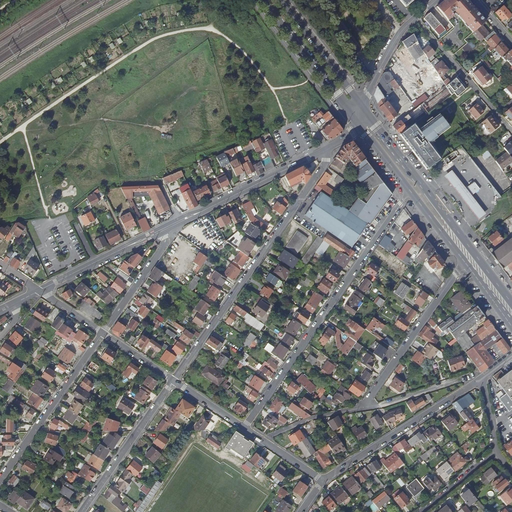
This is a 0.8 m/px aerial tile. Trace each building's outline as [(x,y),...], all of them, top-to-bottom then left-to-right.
[(445,0),(443,2),(437,7),(448,20),(448,21),(451,18),(450,17),(453,14),(452,13),(454,11),(456,10),(456,6),(458,6),(458,9),(459,9),(459,12),(459,11),(458,12),(457,13),(458,14),(461,17),(460,18),(463,21),(465,19),(469,16),(473,13),(476,10),(471,4),(467,0),(445,0)] [(511,16),(503,6),(495,13),(502,21),(505,18),(507,20),(511,16)] [(437,7),(431,11),(435,17),(441,13),(437,7)] [(482,16),(476,10),(473,13),(469,16),(465,19),(463,21),(465,23),(466,23),(468,26),(473,32),(482,25),(486,21),(482,16)] [(445,30),(430,13),(424,18),(439,35),(445,30)] [(485,28),(482,25),(473,32),(481,41),(484,39),(490,34),(487,30),(485,32),(483,30),(485,28)] [(487,49),(488,50),(490,52),(493,49),(501,42),(495,35),(496,34),(493,31),(490,34),(484,39),(487,42),(490,47),(487,49)] [(436,90),(442,86),(421,55),(424,53),(428,58),(436,53),(429,44),(423,49),(413,34),(402,41),(406,48),(399,52),(407,64),(414,59),(424,73),(419,77),(427,89),(433,85),(436,90)] [(500,56),(502,58),(509,52),(501,42),(493,49),(495,51),(493,53),(497,58),(500,56)] [(467,54),(472,49),(467,43),(462,48),(464,51),(467,54)] [(481,56),(482,59),(483,58),(490,52),(488,50),(481,56)] [(506,59),(511,66),(511,50),(509,52),(502,58),(504,61),(506,59)] [(491,67),(483,58),(482,59),(481,60),(489,69),(491,67)] [(430,63),(440,77),(450,70),(442,59),(438,62),(436,59),(430,63)] [(511,66),(497,79),(500,82),(503,79),(502,78),(511,69),(511,66)] [(481,67),(473,73),(483,85),(484,84),(487,85),(490,82),(490,79),(491,78),(481,67)] [(393,87),(395,90),(400,87),(389,73),(385,73),(383,75),(381,78),(379,81),(377,87),(384,98),(388,96),(392,92),(390,90),(393,87)] [(456,92),(450,83),(446,87),(451,95),(456,92)] [(426,111),(428,113),(432,110),(446,100),(451,95),(446,87),(445,86),(442,89),(437,92),(432,97),(429,99),(423,104),(416,109),(408,115),(410,118),(413,121),(426,111)] [(377,104),(384,98),(377,87),(375,92),(374,96),(377,104)] [(425,94),(419,99),(423,104),(429,99),(425,94)] [(391,99),(388,96),(384,98),(377,104),(380,109),(381,110),(390,122),(394,119),(398,116),(387,102),(391,99)] [(419,99),(413,104),(416,109),(423,104),(419,99)] [(451,106),(446,100),(432,110),(436,115),(441,111),(444,111),(451,106)] [(477,103),(469,111),(476,119),(484,112),(477,103)] [(453,109),(451,106),(444,111),(441,111),(436,115),(432,110),(428,113),(415,124),(407,130),(400,135),(407,144),(419,135),(444,115),(453,109)] [(461,120),(453,109),(444,115),(419,135),(426,144),(414,153),(419,160),(433,149),(431,146),(461,123),(461,120)] [(342,129),(334,119),(328,112),(323,115),(320,111),(317,114),(320,118),(315,122),(315,123),(319,128),(326,123),(328,125),(322,131),(326,137),(329,140),(341,134),(342,129)] [(320,118),(317,114),(311,117),(314,123),(315,123),(315,122),(320,118)] [(403,124),(410,118),(408,115),(393,126),(400,135),(407,130),(403,124)] [(499,126),(490,116),(482,122),(486,128),(486,129),(488,132),(490,132),(490,133),(499,126)] [(336,118),(334,119),(342,129),(344,127),(344,125),(338,118),(336,118)] [(486,128),(482,122),(479,125),(487,136),(490,133),(490,132),(488,132),(486,129),(486,128)] [(426,144),(419,135),(407,144),(407,145),(414,153),(426,144)] [(254,148),(257,153),(265,149),(260,138),(253,142),(253,143),(252,143),(254,148)] [(453,146),(447,138),(442,143),(448,150),(453,146)] [(263,144),(270,158),(277,155),(274,149),(275,149),(271,140),(269,141),(268,139),(265,141),(266,142),(263,144)] [(254,148),(252,143),(250,141),(245,143),(242,145),(244,149),(245,152),(254,148)] [(365,159),(357,149),(352,143),(352,142),(343,147),(331,164),(340,169),(345,162),(347,160),(347,159),(348,157),(350,157),(350,159),(355,166),(365,159)] [(235,153),(234,150),(233,148),(229,150),(224,152),(224,153),(228,159),(230,158),(229,156),(235,153)] [(485,149),(479,153),(485,160),(491,155),(485,149)] [(449,153),(442,158),(447,164),(457,156),(453,150),(449,153)] [(266,171),(274,167),(267,151),(258,156),(261,162),(264,167),(266,171)] [(423,158),(430,167),(439,160),(432,151),(423,158)] [(495,161),(501,169),(511,160),(511,158),(507,152),(495,161)] [(229,163),(228,159),(224,153),(220,155),(219,154),(215,155),(221,167),(229,163)] [(255,171),(252,166),(247,156),(240,160),(247,174),(255,171)] [(356,168),(355,166),(350,159),(350,157),(348,157),(347,159),(347,160),(345,162),(352,171),(356,168)] [(199,162),(203,171),(211,167),(208,162),(207,159),(199,162)] [(244,171),(238,159),(230,163),(236,175),(244,171)] [(382,183),(365,159),(355,166),(356,168),(352,171),(354,174),(354,175),(366,191),(373,188),(383,183),(382,183)] [(262,173),(263,172),(261,168),(264,167),(261,162),(252,166),(255,171),(257,175),(262,173)] [(303,167),(285,176),(290,186),(302,180),(305,184),(311,176),(303,167)] [(163,181),(165,184),(174,180),(174,181),(177,180),(177,178),(181,176),(178,171),(162,178),(163,181)] [(468,199),(463,192),(466,189),(451,171),(444,177),(472,212),(478,220),(486,214),(480,206),(472,196),(468,199)] [(326,172),(316,185),(330,195),(333,191),(325,185),(331,176),(326,172)] [(229,184),(226,176),(222,178),(218,180),(217,180),(221,188),(229,184)] [(221,188),(217,180),(210,183),(214,191),(221,188)] [(472,196),(480,190),(474,182),(466,189),(463,192),(468,199),(472,196)] [(392,195),(383,183),(373,188),(362,201),(357,198),(356,198),(374,220),(392,195)] [(189,209),(198,205),(188,184),(179,188),(189,209)] [(193,192),(198,200),(210,194),(206,185),(205,186),(204,185),(202,186),(203,187),(201,188),(200,187),(198,188),(199,189),(197,190),(196,189),(194,190),(195,191),(193,192)] [(160,190),(158,186),(121,187),(123,192),(127,192),(143,191),(144,194),(148,194),(148,191),(160,190)] [(169,209),(160,190),(148,191),(160,214),(169,209)] [(123,192),(138,221),(141,219),(127,192),(123,192)] [(352,247),(367,224),(348,211),(320,192),(305,215),(317,223),(352,247)] [(93,193),(87,198),(91,205),(98,201),(96,196),(95,195),(93,193)] [(288,203),(284,198),(280,204),(285,208),(288,203)] [(374,220),(356,198),(356,199),(348,211),(367,224),(369,226),(374,220)] [(261,229),(263,231),(267,227),(253,217),(253,216),(250,209),(253,207),(250,201),(242,205),(248,217),(249,220),(249,221),(252,223),(261,229)] [(281,214),(285,208),(280,204),(277,202),(272,209),(281,214)] [(234,224),(241,221),(239,218),(241,217),(238,212),(237,212),(235,209),(228,212),(234,224)] [(85,225),(94,220),(90,212),(81,217),(85,225)] [(126,230),(136,225),(131,215),(121,219),(126,230)] [(230,225),(232,224),(227,216),(225,217),(224,215),(216,219),(220,228),(229,223),(230,225)] [(143,232),(150,229),(145,218),(141,219),(138,221),(143,232)] [(417,227),(411,221),(401,229),(406,235),(417,227)] [(18,223),(15,223),(5,239),(4,239),(8,241),(17,228),(22,231),(25,227),(21,225),(18,223)] [(261,229),(252,223),(245,233),(254,239),(261,229)] [(0,240),(1,241),(9,229),(7,226),(3,229),(2,228),(0,228),(0,240)] [(424,237),(417,227),(408,240),(417,246),(424,237)] [(106,235),(110,244),(121,239),(116,230),(106,235)] [(228,243),(231,244),(239,237),(238,235),(240,233),(238,231),(237,232),(226,241),(228,243)] [(285,247),(296,254),(308,238),(297,231),(285,247)] [(496,232),(488,238),(494,246),(500,241),(502,239),(496,232)] [(340,251),(351,258),(354,253),(350,250),(349,251),(327,235),(323,240),(324,241),(339,251),(340,251)] [(98,249),(107,245),(102,236),(94,241),(98,249)] [(301,261),(306,265),(314,254),(315,252),(323,240),(318,236),(301,261)] [(385,236),(378,245),(382,247),(388,238),(385,236)] [(247,237),(245,241),(242,239),(236,248),(248,256),(256,243),(247,237)] [(511,238),(491,254),(503,269),(507,265),(511,261),(511,238)] [(434,250),(427,241),(421,250),(416,257),(422,262),(422,261),(426,257),(434,250)] [(391,253),(396,246),(390,242),(386,249),(391,253)] [(34,246),(24,260),(31,259),(36,251),(34,246)] [(298,259),(284,250),(278,259),(292,268),(298,259)] [(437,254),(434,250),(426,257),(426,258),(429,261),(437,254)] [(3,261),(7,263),(14,253),(10,251),(3,261)] [(244,254),(240,251),(234,261),(242,267),(245,262),(247,263),(248,261),(246,261),(249,257),(244,255),(244,254)] [(351,258),(340,251),(333,261),(344,268),(351,258)] [(7,263),(10,265),(15,258),(17,254),(14,252),(14,253),(7,263)] [(207,258),(200,252),(193,262),(199,266),(195,270),(198,272),(200,268),(204,263),(207,258)] [(134,267),(142,257),(136,253),(130,257),(127,262),(134,267)] [(444,263),(437,254),(429,261),(427,262),(434,271),(444,263)] [(10,265),(16,269),(22,260),(19,258),(17,260),(15,258),(10,265)] [(408,269),(409,266),(398,259),(396,261),(408,269)] [(25,269),(33,275),(39,266),(30,261),(25,269)] [(119,269),(128,275),(134,267),(127,262),(125,261),(119,269)] [(232,264),(240,270),(242,267),(234,261),(232,264)] [(337,267),(331,263),(328,267),(331,269),(326,277),(334,282),(339,275),(334,272),(337,267)] [(241,270),(240,270),(232,264),(224,274),(233,281),(241,270)] [(373,276),(376,273),(379,268),(376,265),(375,266),(371,264),(366,271),(373,276)] [(290,271),(280,265),(277,269),(276,269),(274,272),(284,279),(290,271)] [(155,267),(148,277),(153,280),(155,282),(157,283),(163,275),(164,273),(155,267)] [(131,283),(134,280),(129,276),(129,277),(120,271),(118,274),(126,280),(127,280),(128,281),(131,283)] [(226,279),(215,271),(209,279),(220,287),(226,279)] [(364,274),(374,281),(378,275),(376,273),(373,276),(366,271),(364,274)] [(96,275),(105,282),(107,279),(99,272),(96,275)] [(171,281),(173,279),(164,273),(163,275),(171,281)] [(197,273),(190,283),(194,286),(199,278),(197,276),(198,274),(197,273)] [(279,279),(270,273),(265,279),(275,285),(279,279)] [(111,287),(115,291),(116,290),(120,293),(127,284),(118,277),(111,287)] [(285,283),(279,279),(275,285),(275,286),(280,289),(282,287),(285,286),(285,283)] [(318,287),(326,293),(332,285),(324,279),(318,287)] [(359,289),(363,292),(365,290),(367,291),(369,289),(367,287),(370,282),(366,279),(359,289)] [(90,289),(82,282),(75,290),(83,297),(90,289)] [(158,294),(163,287),(161,286),(157,283),(155,282),(153,285),(152,284),(147,291),(154,297),(157,293),(158,294)] [(190,283),(186,288),(191,292),(195,287),(194,286),(190,283)] [(394,293),(403,298),(410,288),(402,283),(394,293)] [(4,286),(1,284),(0,284),(0,295),(2,297),(8,288),(4,285),(4,286)] [(273,290),(265,285),(260,293),(268,298),(273,290)] [(422,291),(414,285),(413,287),(417,290),(416,291),(419,294),(420,294),(422,291)] [(111,287),(110,286),(106,290),(107,292),(103,295),(100,292),(98,294),(107,304),(113,298),(118,293),(115,291),(111,287)] [(217,288),(216,287),(215,288),(212,286),(206,296),(214,301),(219,293),(223,296),(224,294),(217,289),(217,288)] [(62,294),(65,299),(73,295),(69,290),(62,294)] [(363,295),(357,291),(354,295),(353,295),(346,305),(344,308),(353,314),(357,308),(355,307),(360,300),(360,299),(363,295)] [(428,295),(422,291),(420,294),(419,294),(417,297),(418,297),(414,302),(421,306),(426,298),(428,295)] [(304,308),(312,313),(322,297),(314,292),(304,308)] [(461,313),(462,313),(469,307),(471,306),(460,292),(451,299),(461,313)] [(139,301),(143,304),(147,307),(152,299),(145,293),(139,301)] [(194,309),(196,311),(198,312),(203,316),(205,312),(206,313),(209,310),(208,309),(210,306),(210,305),(202,300),(201,299),(200,299),(199,300),(200,301),(194,309)] [(101,313),(85,301),(81,307),(90,314),(98,318),(101,313)] [(262,317),(269,307),(261,301),(254,312),(257,314),(262,317)] [(138,316),(142,319),(143,319),(149,310),(147,308),(148,307),(147,307),(143,304),(137,313),(139,314),(138,316)] [(254,317),(265,324),(265,323),(267,321),(276,308),(271,304),(269,307),(262,317),(257,314),(254,317)] [(246,312),(236,305),(234,309),(244,316),(246,312)] [(484,315),(477,306),(472,310),(464,315),(454,323),(448,327),(447,328),(455,338),(455,339),(459,337),(461,336),(464,340),(468,336),(465,332),(463,329),(464,328),(479,316),(481,318),(484,315)] [(37,307),(33,314),(43,321),(49,313),(46,311),(45,312),(37,307)] [(464,315),(472,310),(469,307),(462,313),(464,315)] [(127,309),(124,313),(133,319),(136,314),(134,313),(128,308),(127,308),(127,309)] [(416,312),(412,309),(411,311),(405,319),(410,322),(416,312)] [(310,315),(302,310),(300,314),(297,312),(294,317),(304,324),(310,315)] [(203,316),(198,312),(192,321),(201,327),(207,318),(203,316)] [(258,331),(260,331),(264,325),(265,324),(254,317),(246,312),(244,316),(242,318),(259,330),(258,331)] [(231,313),(226,321),(231,325),(232,322),(234,323),(238,317),(231,313)] [(142,319),(138,316),(136,314),(133,319),(128,326),(128,327),(133,331),(142,319)] [(158,329),(159,328),(164,319),(165,319),(156,314),(154,318),(158,321),(153,326),(158,329)] [(24,327),(33,332),(40,322),(31,316),(24,327)] [(51,326),(56,330),(65,320),(63,318),(62,319),(61,318),(60,319),(58,317),(51,326)] [(385,325),(373,317),(368,326),(365,329),(370,333),(373,328),(374,327),(377,329),(379,326),(382,329),(385,325)] [(395,324),(404,330),(406,327),(407,327),(409,325),(409,323),(400,317),(395,324)] [(444,322),(448,327),(454,323),(450,317),(444,322)] [(186,329),(171,319),(169,321),(184,332),(186,329)] [(301,325),(293,319),(287,329),(285,328),(283,331),(287,333),(293,338),(301,325)] [(496,330),(488,320),(475,330),(481,339),(479,341),(480,342),(496,330)] [(125,328),(124,327),(125,325),(123,324),(122,325),(121,324),(121,323),(119,321),(112,330),(113,333),(119,337),(120,335),(125,328)] [(358,339),(365,329),(364,329),(355,323),(352,321),(349,326),(357,332),(357,334),(355,337),(358,339)] [(365,329),(368,326),(366,324),(365,326),(356,321),(355,323),(364,329),(365,329)] [(447,328),(448,327),(444,322),(438,326),(436,325),(433,328),(439,334),(447,328)] [(71,342),(71,341),(75,335),(70,332),(61,325),(57,330),(65,337),(70,341),(71,342)] [(425,326),(418,336),(428,343),(434,347),(437,341),(432,338),(434,335),(428,331),(429,329),(425,326)] [(334,331),(329,327),(319,341),(322,342),(322,343),(321,344),(323,346),(331,335),(334,331)] [(193,335),(192,333),(186,329),(184,332),(180,338),(187,344),(193,335)] [(71,341),(79,346),(81,343),(82,343),(87,335),(79,330),(75,335),(71,341)] [(502,338),(496,330),(480,342),(477,344),(472,348),(465,352),(478,369),(481,372),(494,362),(486,350),(492,346),(493,345),(502,338)] [(10,338),(17,344),(23,337),(16,331),(10,338)] [(337,348),(339,349),(341,350),(344,346),(340,343),(339,335),(335,331),(337,348)] [(253,341),(256,337),(250,333),(247,338),(253,342),(253,341)] [(294,338),(293,338),(287,333),(282,340),(281,339),(280,340),(281,341),(280,344),(287,349),(294,338)] [(126,342),(131,345),(135,338),(130,335),(126,342)] [(38,339),(46,344),(48,342),(40,336),(38,339)] [(143,349),(146,346),(147,345),(150,341),(142,336),(136,344),(143,349)] [(210,337),(206,343),(218,351),(223,344),(211,336),(210,337)] [(383,341),(390,347),(393,343),(386,337),(383,341)] [(457,341),(460,345),(465,352),(472,348),(471,346),(468,348),(459,337),(455,339),(457,341)] [(252,343),(253,342),(247,338),(243,343),(249,347),(251,345),(252,343)] [(353,339),(350,338),(344,345),(347,347),(353,339)] [(510,349),(502,338),(493,345),(492,346),(497,352),(500,349),(502,351),(499,353),(501,356),(510,349)] [(158,344),(153,341),(150,339),(150,341),(147,345),(146,346),(148,347),(149,345),(155,349),(158,344)] [(347,354),(348,354),(353,346),(354,345),(356,342),(353,339),(347,347),(344,345),(344,346),(341,350),(347,354)] [(472,348),(477,344),(476,343),(474,339),(469,343),(471,346),(472,348)] [(185,347),(178,342),(177,343),(172,349),(175,351),(174,352),(178,355),(178,354),(180,354),(185,347)] [(0,350),(0,351),(8,356),(13,348),(5,343),(0,350)] [(428,343),(421,353),(425,356),(426,357),(431,360),(438,350),(434,347),(428,343)] [(287,349),(280,344),(274,353),(271,351),(273,348),(268,344),(264,349),(280,359),(287,349)] [(387,350),(379,344),(373,353),(382,359),(386,354),(385,353),(386,351),(387,350)] [(58,358),(68,365),(75,354),(65,348),(58,358)] [(101,356),(110,362),(116,353),(108,348),(105,353),(103,352),(101,356)] [(176,357),(166,350),(160,359),(170,366),(176,357)] [(229,359),(230,359),(231,357),(221,350),(219,352),(222,354),(229,359)] [(426,357),(425,356),(417,351),(412,359),(421,365),(426,357)] [(243,355),(239,361),(242,364),(245,366),(247,363),(244,361),(248,355),(245,352),(243,355)] [(229,359),(222,354),(215,364),(216,365),(221,369),(229,359)] [(361,363),(372,371),(375,366),(370,363),(373,358),(368,354),(361,363)] [(305,360),(312,365),(316,360),(309,355),(305,360)] [(461,358),(447,362),(451,372),(453,373),(456,372),(457,369),(465,367),(464,362),(462,362),(461,358)] [(337,364),(331,360),(329,359),(321,371),(324,374),(325,373),(329,375),(337,364)] [(269,365),(266,368),(272,373),(277,366),(268,360),(266,363),(269,365)] [(21,368),(25,371),(26,369),(23,367),(24,365),(18,361),(15,364),(21,368)] [(54,370),(57,372),(58,371),(62,374),(67,366),(63,362),(61,365),(59,363),(54,370)] [(88,367),(95,372),(99,367),(91,362),(88,367)] [(15,364),(13,363),(9,369),(12,372),(9,377),(14,380),(21,368),(15,364)] [(127,368),(135,374),(139,369),(130,363),(127,368)] [(395,371),(398,373),(400,371),(403,367),(399,364),(395,371)] [(214,380),(219,384),(224,377),(207,366),(202,374),(213,381),(214,380)] [(272,373),(262,366),(259,369),(269,377),(272,373)] [(41,377),(50,383),(57,374),(48,368),(41,377)] [(511,369),(505,375),(497,381),(498,383),(503,390),(502,390),(502,391),(501,392),(504,396),(500,399),(509,411),(511,409),(511,369)] [(13,381),(16,383),(17,382),(24,372),(22,370),(13,381)] [(493,376),(494,377),(497,381),(505,375),(501,370),(493,376)] [(361,377),(366,381),(371,375),(365,371),(361,377)] [(398,374),(405,379),(407,380),(408,379),(409,377),(400,371),(398,373),(398,374)] [(299,383),(304,387),(311,394),(316,388),(302,374),(296,380),(299,383)] [(144,384),(152,390),(157,382),(149,376),(144,384)] [(249,384),(258,390),(264,382),(255,376),(249,384)] [(90,389),(95,392),(98,388),(90,382),(91,382),(85,378),(80,385),(89,391),(90,389)] [(390,385),(399,391),(404,384),(395,378),(390,385)] [(16,383),(13,381),(10,379),(3,389),(8,393),(16,383)] [(286,389),(293,394),(298,386),(297,386),(299,383),(296,380),(294,379),(292,382),(291,382),(286,389)] [(34,393),(40,397),(44,391),(45,391),(48,387),(38,380),(31,391),(34,393)] [(349,390),(358,396),(364,387),(355,381),(349,390)] [(349,391),(341,385),(341,386),(330,401),(325,398),(323,401),(330,406),(332,403),(334,404),(337,401),(341,403),(344,398),(348,401),(351,396),(348,394),(348,393),(349,391)] [(258,393),(248,387),(247,389),(252,392),(248,398),(252,401),(258,393)] [(318,401),(326,391),(320,387),(317,391),(320,393),(318,396),(314,394),(313,396),(318,401)] [(73,395),(83,402),(86,398),(81,395),(84,392),(78,388),(73,395)] [(134,399),(143,405),(149,395),(140,389),(134,399)] [(91,395),(85,390),(84,392),(81,395),(86,398),(87,400),(91,395)] [(43,399),(40,397),(34,393),(28,402),(37,408),(43,399)] [(452,404),(453,405),(460,414),(465,409),(471,404),(464,396),(452,404)] [(248,404),(241,398),(233,409),(240,414),(243,410),(244,410),(248,404)] [(277,398),(270,409),(275,412),(276,410),(278,411),(282,405),(280,404),(282,402),(277,398)] [(295,400),(292,403),(305,412),(308,409),(310,411),(314,404),(306,398),(302,404),(301,404),(295,400)] [(406,403),(411,412),(425,403),(422,398),(413,403),(411,400),(406,403)] [(17,399),(13,405),(16,407),(17,405),(29,412),(26,416),(29,419),(34,411),(17,399)] [(119,406),(129,413),(134,406),(124,399),(119,406)] [(78,415),(79,416),(82,412),(80,410),(83,405),(75,400),(69,409),(69,410),(78,415)] [(179,413),(181,414),(188,403),(182,400),(175,410),(179,413)] [(188,403),(181,414),(187,418),(194,407),(188,403)] [(304,419),(311,416),(305,412),(292,403),(291,403),(288,407),(288,408),(304,419)] [(179,413),(175,410),(171,408),(163,419),(171,425),(179,413)] [(460,414),(467,422),(471,419),(472,418),(465,409),(460,414)] [(78,415),(69,410),(63,418),(63,419),(71,424),(78,415)] [(382,418),(388,427),(392,424),(392,423),(396,422),(396,421),(399,420),(399,418),(403,417),(401,410),(388,414),(382,418)] [(278,419),(272,416),(269,413),(262,424),(267,427),(270,424),(275,427),(277,424),(276,423),(278,420),(278,419)] [(457,422),(449,413),(440,420),(448,430),(457,422)] [(203,430),(210,420),(211,420),(208,418),(207,418),(203,415),(198,423),(197,422),(195,426),(195,430),(203,430)] [(376,429),(383,424),(377,415),(370,419),(376,429)] [(280,416),(278,419),(278,420),(285,424),(287,420),(281,416),(280,416)] [(69,427),(55,417),(49,427),(53,430),(57,424),(66,430),(69,427)] [(328,422),(334,432),(336,431),(335,429),(342,424),(337,417),(328,422)] [(103,432),(117,431),(119,423),(107,419),(103,432)] [(163,419),(162,419),(159,424),(160,425),(156,430),(168,430),(168,428),(169,423),(163,419)] [(471,419),(467,422),(461,427),(464,431),(468,428),(472,433),(478,428),(471,419)] [(511,422),(510,420),(501,426),(507,434),(511,430),(511,422)] [(423,433),(430,442),(434,439),(435,440),(442,434),(435,426),(428,431),(427,430),(423,433)] [(359,440),(367,435),(362,427),(358,430),(355,427),(352,429),(359,440)] [(294,445),(297,443),(305,439),(299,430),(289,437),(294,445)] [(236,431),(227,444),(231,448),(243,457),(249,454),(248,451),(253,443),(236,431)] [(406,440),(407,441),(412,446),(420,439),(422,442),(426,439),(421,433),(420,434),(417,431),(406,440)] [(44,442),(55,445),(58,437),(47,433),(44,442)] [(169,440),(160,434),(154,443),(162,449),(169,440)] [(2,445),(13,445),(13,440),(10,440),(9,436),(0,435),(0,441),(2,442),(2,445)] [(102,445),(110,450),(111,451),(120,437),(116,435),(114,438),(109,435),(102,445)] [(221,444),(209,436),(207,441),(218,448),(221,444)] [(309,436),(305,438),(311,446),(314,444),(309,436)] [(346,449),(337,436),(327,442),(328,444),(331,449),(334,454),(341,449),(342,451),(346,449)] [(305,439),(297,443),(307,458),(314,453),(315,452),(318,450),(316,446),(312,449),(311,446),(305,438),(305,439)] [(412,446),(407,441),(406,442),(403,438),(395,445),(400,451),(403,449),(404,451),(408,452),(413,448),(412,446)] [(469,440),(460,447),(465,453),(468,451),(465,448),(471,443),(469,440)] [(331,449),(328,444),(318,450),(315,452),(314,453),(323,468),(331,463),(328,459),(327,459),(324,454),(331,449)] [(102,445),(101,445),(94,455),(103,461),(110,450),(102,445)] [(395,453),(396,455),(400,451),(395,445),(391,448),(395,453)] [(420,457),(423,461),(424,460),(438,450),(434,446),(420,457)] [(161,453),(153,447),(145,455),(153,462),(161,453)] [(44,460),(52,465),(56,459),(60,462),(63,457),(59,455),(59,454),(53,451),(50,449),(44,460)] [(249,462),(254,466),(260,471),(265,466),(262,463),(264,460),(255,453),(249,462)] [(403,462),(396,455),(395,453),(390,458),(390,459),(386,462),(384,458),(380,461),(390,473),(403,462)] [(463,459),(460,455),(458,453),(447,462),(454,470),(455,471),(468,460),(466,457),(463,459)] [(103,461),(94,455),(93,454),(88,463),(98,469),(103,461)] [(365,467),(370,474),(374,472),(380,466),(375,459),(365,467)] [(28,460),(24,466),(22,469),(31,474),(37,465),(28,460)] [(132,473),(132,474),(136,469),(135,468),(138,464),(133,461),(126,469),(132,473)] [(454,470),(447,462),(436,471),(443,479),(454,470)] [(78,475),(80,476),(82,477),(83,477),(89,481),(95,474),(88,469),(89,467),(85,464),(78,475)] [(280,465),(273,475),(281,481),(287,473),(283,470),(284,468),(280,465)] [(370,474),(365,467),(355,475),(361,482),(370,474)] [(486,485),(490,482),(489,481),(496,475),(490,468),(483,474),(484,475),(480,478),(486,485)] [(126,469),(121,476),(123,477),(124,475),(130,478),(132,474),(132,473),(126,469)] [(78,475),(73,471),(71,474),(68,472),(66,475),(69,478),(67,481),(71,483),(72,482),(75,484),(80,476),(78,475)] [(370,474),(383,490),(387,487),(374,472),(370,474)] [(123,477),(121,476),(114,487),(121,492),(122,493),(128,485),(127,484),(131,479),(130,478),(124,475),(123,477)] [(267,476),(265,475),(263,478),(266,481),(265,481),(277,491),(280,487),(272,481),(267,476)] [(427,475),(424,478),(426,480),(423,482),(429,489),(431,488),(433,490),(441,484),(435,476),(431,479),(427,475)] [(361,487),(352,476),(349,479),(350,481),(345,485),(352,495),(361,487)] [(498,491),(508,483),(504,479),(503,480),(501,476),(492,483),(498,491)] [(424,488),(416,479),(407,487),(414,496),(424,488)] [(156,481),(150,489),(147,494),(139,506),(134,511),(141,511),(161,484),(156,481)] [(305,491),(307,487),(305,485),(306,484),(304,482),(302,483),(299,481),(294,488),(292,491),(300,497),(305,491)] [(60,493),(68,498),(75,488),(67,482),(60,493)] [(150,489),(144,483),(140,490),(147,494),(150,489)] [(104,495),(108,498),(112,493),(116,496),(119,492),(111,485),(104,495)] [(348,496),(340,486),(331,494),(339,503),(348,496)] [(277,491),(277,492),(284,497),(286,494),(287,495),(288,493),(287,492),(288,492),(280,487),(277,491)] [(477,499),(473,495),(469,490),(467,488),(464,491),(465,493),(461,496),(469,506),(477,499)] [(507,504),(511,500),(511,490),(510,488),(500,496),(507,504)] [(402,508),(409,501),(402,492),(401,493),(399,490),(393,495),(395,498),(394,499),(402,508)] [(372,501),(378,508),(382,505),(390,498),(384,491),(372,501)] [(8,500),(14,503),(19,496),(13,492),(8,500)] [(23,492),(16,502),(27,509),(34,499),(24,492),(23,492)] [(506,505),(507,504),(500,496),(499,497),(506,505)] [(336,505),(329,497),(322,503),(329,511),(336,505)] [(112,503),(117,507),(121,502),(116,498),(112,503)] [(57,507),(64,511),(66,511),(72,505),(63,499),(57,507)] [(287,511),(291,506),(283,500),(276,511),(277,511),(287,511)]
